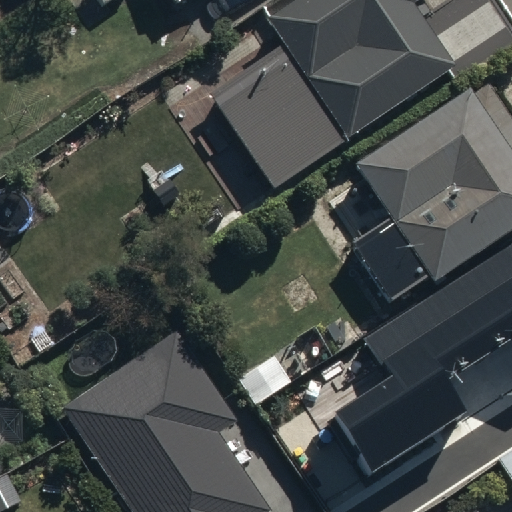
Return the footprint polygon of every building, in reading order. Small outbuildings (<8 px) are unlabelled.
[(292,66),(215,116),(273,206),(458,88),(415,21),(441,5),(437,0),(331,0),(274,37),(292,66)] [(511,32),(490,0),(452,0),(424,19),(460,74),(511,39),(511,32)] [(511,100),(493,72),(355,164),(393,219),(353,245),(392,302),(429,277),(435,286),(511,235),(511,100)] [(391,380),(332,418),(369,476),(468,414),(447,381),(511,339),(511,246),(365,340),(391,380)] [(64,423),(122,511),(261,511),(219,448),(239,435),(180,346),(64,423)] [(511,464),(498,474),(511,495),(511,464)]
